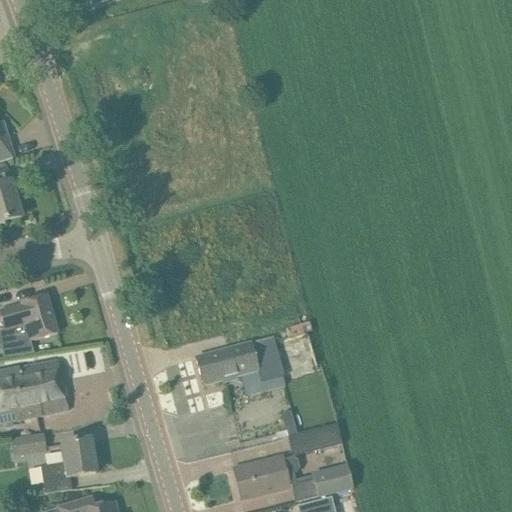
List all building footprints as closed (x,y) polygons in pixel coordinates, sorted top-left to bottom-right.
[(0,164),(13,161),(2,125),(0,125),(0,164)] [(8,184),(4,172),(6,171),(6,170),(0,171),(0,226),(22,220),(16,200),(11,201),(6,186),(11,184),(11,183),(8,184)] [(0,317),(5,333),(0,334),(0,344),(2,352),(57,335),(48,305),(46,298),(22,305),(21,305),(22,306),(0,312),(0,317)] [(282,378),(272,340),(195,360),(203,387),(258,373),(261,384),(282,378)] [(0,426),(48,416),(68,413),(58,362),(38,366),(0,373),(0,426)] [(284,437),(294,435),(290,413),(280,414),(284,437)] [(314,450),(319,452),(339,447),(334,427),(310,433),(314,450)] [(45,453),(43,438),(12,443),(14,458),(45,453)] [(61,446),(64,465),(40,469),(44,496),(71,492),(69,479),(96,475),(91,442),(61,446)] [(282,462),(282,460),(233,472),(240,501),(287,489),(288,491),(296,488),(294,478),(293,475),(296,475),(298,470),(296,463),(291,460),(282,462)] [(351,491),(344,467),(307,476),(313,501),(351,491)] [(334,511),(331,499),(296,508),(297,511),(334,511)] [(58,511),(55,511),(115,511),(113,504),(95,510),(92,500),(57,510),(58,511)]
